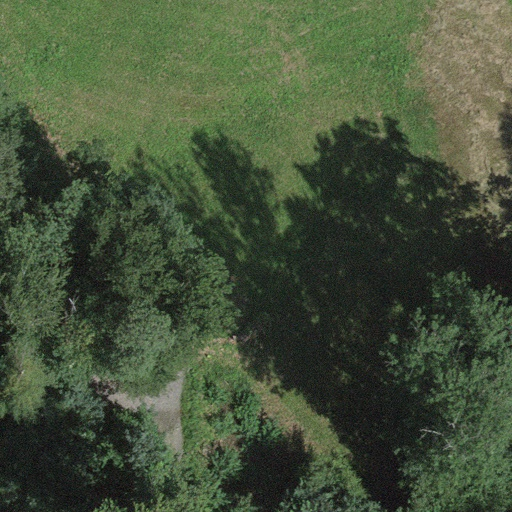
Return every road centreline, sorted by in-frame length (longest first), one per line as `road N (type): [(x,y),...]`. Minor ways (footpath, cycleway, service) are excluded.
road 1 (track): [(0,380),(20,393),(125,413),(118,353),(0,165)]
road 2 (track): [(125,413),(210,511)]
